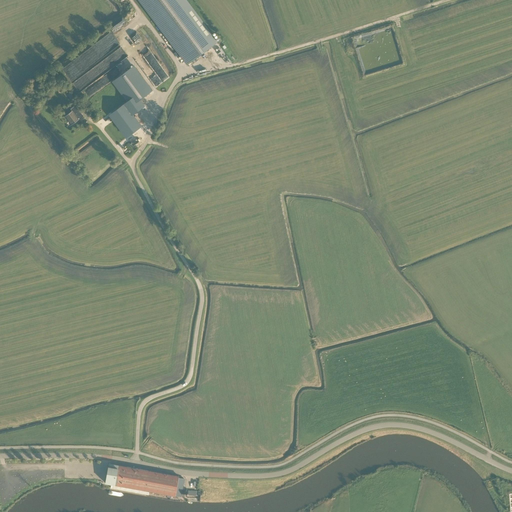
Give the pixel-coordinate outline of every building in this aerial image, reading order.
[(217,42),(185,0),(139,0),(188,64),(217,42)] [(119,108),(111,114),(114,118),(116,119),(114,121),(127,138),(141,127),(133,115),(144,106),(139,100),(152,91),(133,66),(113,81),(128,101),(119,108)] [(72,111),(66,116),(72,125),(79,120),(78,119),(83,115),(77,107),(77,108),(75,106),(71,109),(72,111)] [(133,146),(142,138),(140,137),(132,144),(133,146)] [(149,495),(149,492),(170,496),(174,497),(175,497),(175,496),(181,497),(184,480),(178,479),(179,477),(110,464),(109,467),(108,467),(105,483),(111,484),(110,488),(149,495)]
